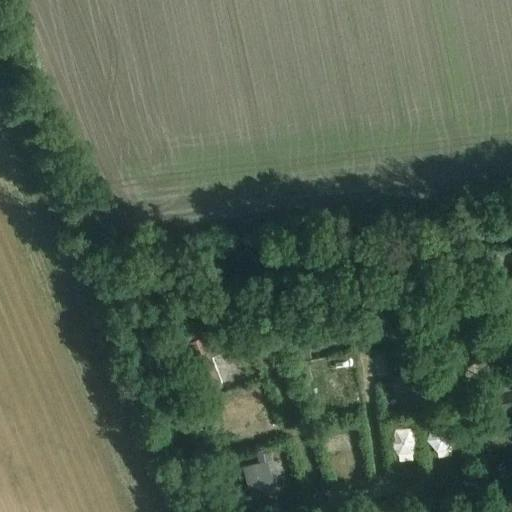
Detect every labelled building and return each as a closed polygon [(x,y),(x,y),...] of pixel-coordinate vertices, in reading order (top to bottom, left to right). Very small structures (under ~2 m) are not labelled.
[(511,272),(493,286),(511,324),(511,272)] [(383,346),(384,358),(398,357),(397,345),(383,346)] [(389,386),(405,385),(404,361),(388,362),(389,386)] [(336,428),(361,421),(350,380),(325,387),(336,428)] [(511,394),(498,397),(500,411),(511,409),(511,394)] [(511,414),(501,416),(503,431),(511,429),(511,414)] [(266,424),(239,424),(239,447),(266,447),(266,424)] [(400,425),(401,442),(414,441),(413,424),(400,425)] [(326,463),(361,457),(358,443),(323,449),(326,463)]
